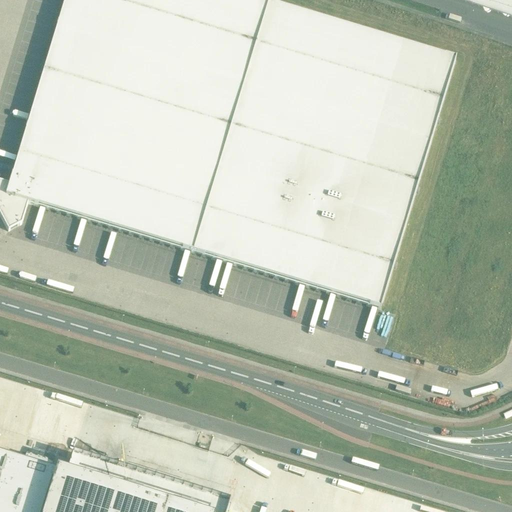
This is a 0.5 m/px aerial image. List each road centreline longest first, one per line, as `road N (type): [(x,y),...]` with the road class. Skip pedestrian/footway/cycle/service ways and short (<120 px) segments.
road 1 (unclassified): [(0,363),(495,511)]
road 2 (tertiary): [(409,430),(0,303)]
